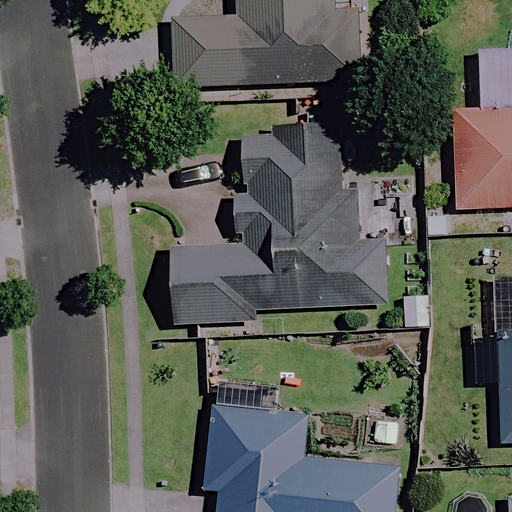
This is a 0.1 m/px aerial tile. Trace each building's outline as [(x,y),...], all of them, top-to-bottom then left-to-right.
[(233,0),(234,19),(169,20),(170,91),(357,87),(356,14),(332,14),(331,0),(233,0)] [(511,52),(508,52),(509,113),(451,114),(452,214),(511,212),(511,52)] [(337,196),(333,130),(227,136),(234,250),(163,254),(168,339),(258,334),(257,316),(383,309),(379,246),(355,247),(352,195),(337,196)] [(511,312),(491,313),(492,344),(493,446),(511,446),(511,312)] [(302,419),(212,415),(207,511),(388,511),(391,470),(300,466),(302,419)] [(511,511),(511,502),(502,503),(502,511),(511,511)]
